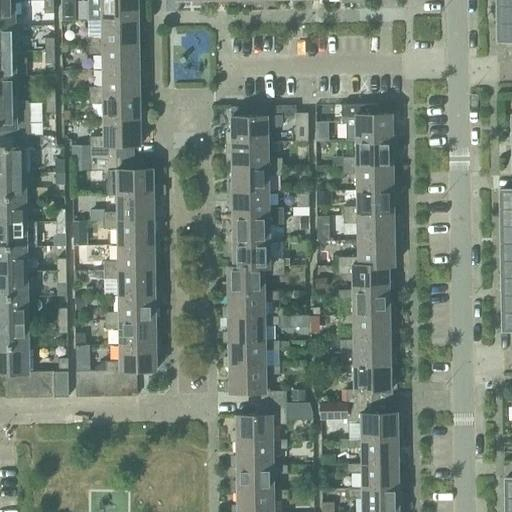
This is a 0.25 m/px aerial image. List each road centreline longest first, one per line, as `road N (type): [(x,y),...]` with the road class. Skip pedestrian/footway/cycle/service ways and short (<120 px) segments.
road 1 (residential): [(465,364),(459,72)]
road 2 (residential): [(190,115),(237,72),(459,72)]
road 3 (residential): [(194,411),(0,415)]
road 4 (residential): [(467,511),(465,364)]
